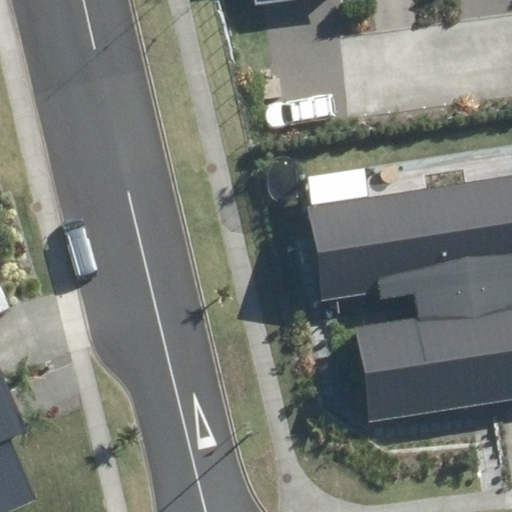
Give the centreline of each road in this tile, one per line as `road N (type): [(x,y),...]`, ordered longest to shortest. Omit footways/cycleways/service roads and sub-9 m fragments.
road 1 (residential): [(217,511),(88,0)]
road 2 (residential): [(357,79),(511,51)]
